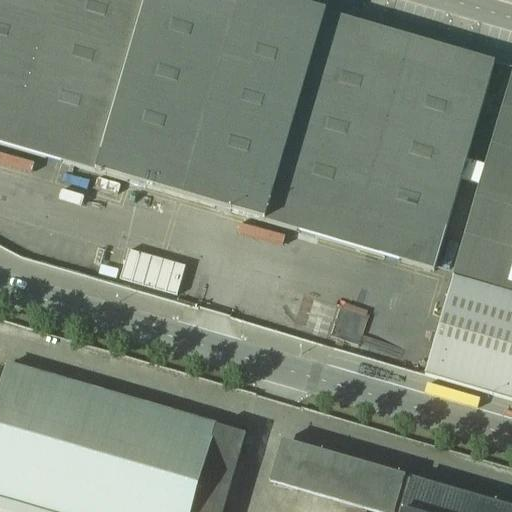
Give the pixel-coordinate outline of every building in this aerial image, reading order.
[(144,0),(0,0),(0,146),(95,174),(144,0)] [(323,15),(273,0),(144,0),(95,174),(263,224),(323,15)] [(494,64),(323,15),(263,224),(433,273),(494,64)] [(511,75),(451,278),(452,279),(424,377),(511,403),(511,75)] [(177,295),(185,267),(165,262),(157,289),(177,295)] [(338,304),(333,340),(363,344),(368,309),(338,304)] [(5,367),(0,384),(0,502),(34,511),(223,511),(245,437),(5,367)] [(411,483),(283,445),(272,483),(371,511),(511,511),(411,482),(411,483)] [(269,487),(267,498),(294,503),(296,491),(269,487)] [(322,511),(326,501),(300,494),(295,511),(322,511)]
